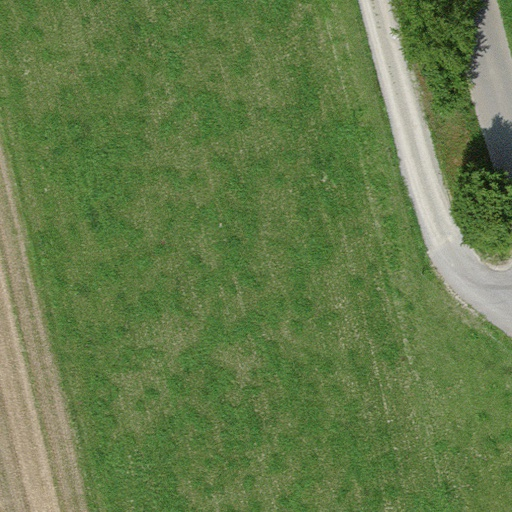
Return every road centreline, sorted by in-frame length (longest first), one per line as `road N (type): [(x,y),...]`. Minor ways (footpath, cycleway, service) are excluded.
road 1 (track): [(511,283),(487,274),(436,217),(376,0)]
road 2 (unclassified): [(475,0),(511,122)]
